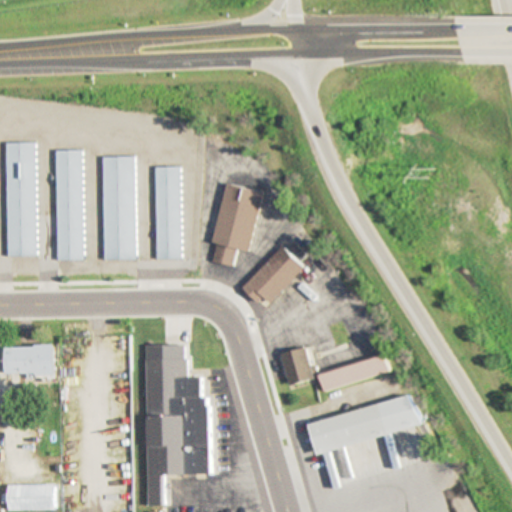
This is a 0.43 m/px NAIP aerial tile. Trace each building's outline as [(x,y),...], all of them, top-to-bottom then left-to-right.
[(35,142),(6,142),(6,256),(35,256),(35,142)] [(56,260),(82,260),(81,150),(55,151),(56,260)] [(103,260),(135,259),(134,157),(102,157),(103,260)] [(180,167),(155,167),(155,259),(180,259),(180,167)] [(250,251),(263,191),(226,184),(210,262),(233,267),(237,248),(250,251)] [(242,288),(264,309),(305,266),(283,245),(242,288)] [(6,374),(55,373),(55,345),(5,345),(6,374)] [(314,379),(305,347),(280,354),(289,386),(314,379)] [(145,357),(148,507),(166,506),(165,475),(212,474),(210,396),(203,396),(202,377),(186,377),(185,356),(145,357)] [(389,373),(384,356),(318,373),(323,390),(389,373)] [(310,422),(318,453),(421,428),(414,396),(310,422)] [(8,511),(55,511),(55,485),(8,485),(8,511)]
